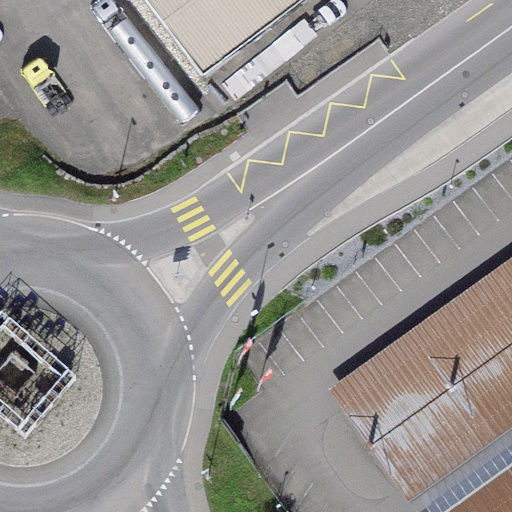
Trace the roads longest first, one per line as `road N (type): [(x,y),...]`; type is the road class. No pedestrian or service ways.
road 1 (secondary): [(511,24),(126,304)]
road 2 (secondary): [(90,499),(119,476),(151,410),(145,336),(126,304)]
road 3 (secondary): [(126,304),(70,260),(0,252)]
